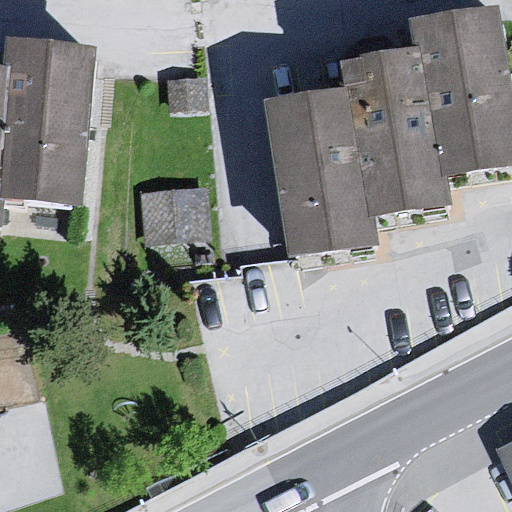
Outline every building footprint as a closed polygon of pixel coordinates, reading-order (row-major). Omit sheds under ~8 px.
[(350,75),(354,103),(277,114),(298,267),(380,256),(376,226),(453,215),(449,184),(511,175),(511,77),(505,24),(419,35),(423,65),(350,75)] [(4,50),(0,80),(13,81),(0,183),(0,208),(81,218),(101,62),(4,50)] [(0,79),(0,183),(13,81),(0,80),(0,79)] [(210,80),(168,82),(171,116),(213,113),(210,80)] [(210,191),(143,196),(147,249),(214,243),(210,191)] [(511,453),(490,464),(511,502),(511,453)]
